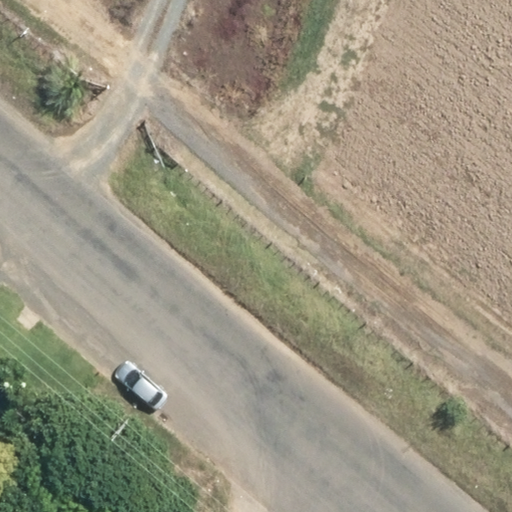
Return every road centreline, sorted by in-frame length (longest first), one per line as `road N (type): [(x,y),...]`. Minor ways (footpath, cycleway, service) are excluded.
road 1 (unclassified): [(342,511),(0,223)]
road 2 (track): [(45,261),(165,0)]
